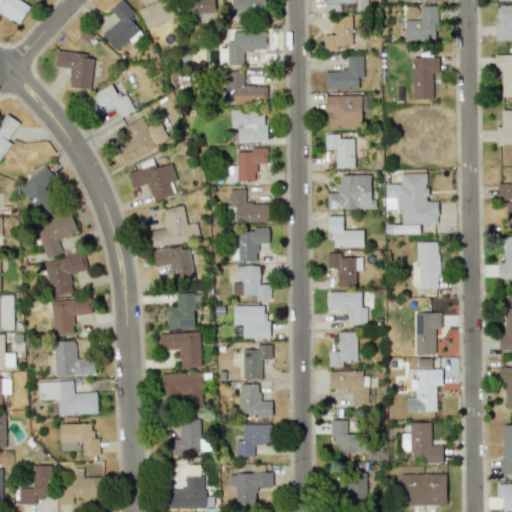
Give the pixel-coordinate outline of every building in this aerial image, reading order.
[(29,7),(18,0),(0,0),(0,13),(17,25),(29,7)] [(116,50),(139,29),(132,21),(137,16),(122,0),(119,0),(109,10),(118,19),(101,34),(116,50)] [(169,0),(161,0),(138,8),(145,28),(175,17),(169,0)] [(185,0),(183,0),(183,14),(214,13),(213,0),(185,0)] [(230,0),(231,12),(265,11),(264,0),(230,0)] [(323,0),(323,5),(355,4),(355,8),(366,8),(365,0),(323,0)] [(511,39),(511,31),(511,4),(498,5),(498,21),(494,21),(494,39),(511,39)] [(436,6),(419,5),(419,20),(404,19),(404,40),(436,40),(436,6)] [(323,50),(337,50),(337,45),(351,45),(351,16),(332,16),(332,34),(323,34),(323,50)] [(265,31),(227,31),(227,63),(242,63),(242,50),(265,50),(265,31)] [(93,56),(56,50),(54,66),(70,68),(67,86),(89,89),(93,56)] [(511,95),(511,53),(495,54),(495,70),(500,70),(501,96),(511,95)] [(357,88),(357,78),(363,78),(362,55),(346,55),(346,70),(324,70),(324,89),(357,88)] [(432,72),(438,72),(438,56),(411,57),(412,99),(432,98),(432,72)] [(224,89),(232,89),(232,104),(265,103),(265,85),(242,85),(242,71),(224,71),(224,89)] [(114,107),(119,117),(134,110),(125,94),(117,98),(110,84),(85,97),(95,116),(114,107)] [(326,127),(361,127),(360,95),(326,95),(326,127)] [(511,109),(500,110),(500,126),(495,126),(496,144),(511,144),(511,109)] [(0,157),(10,142),(7,140),(19,122),(4,113),(0,119),(0,157)] [(121,165),(168,140),(159,122),(147,128),(141,117),(123,126),(131,141),(114,151),(121,165)] [(353,168),(353,138),(339,138),(339,134),(325,134),(325,149),(334,149),(334,167),(353,168)] [(255,181),(255,163),(266,163),(267,148),(250,147),(250,151),(235,151),(235,165),(226,165),(225,180),(255,181)] [(172,195),(169,182),(175,180),(171,163),(154,167),(153,164),(126,172),(131,188),(147,183),(152,201),(172,195)] [(42,187),(54,177),(44,165),(18,187),(43,217),(58,205),(42,187)] [(437,223),(437,201),(426,201),(426,173),(400,173),(400,184),(385,184),(385,209),(400,209),(401,224),(437,223)] [(369,174),(338,175),(338,192),(326,192),(326,208),(375,207),(374,199),(370,199),(369,174)] [(496,200),(506,200),(506,215),(511,214),(511,183),(497,183),(496,200)] [(244,189),(229,189),(229,208),(235,208),(234,221),(267,222),(268,203),(244,203),(244,189)] [(147,231),(149,246),(199,239),(196,222),(185,224),(182,205),(161,209),(164,228),(147,231)] [(45,258),(62,252),(58,239),(77,232),(70,212),(33,225),(45,258)] [(363,246),(362,229),(342,230),(342,215),(326,216),(327,232),(332,232),(333,247),(363,246)] [(267,227),(251,227),(252,230),(236,231),(237,248),(230,248),(231,260),(257,260),(257,243),(268,243),(267,227)] [(503,262),(496,262),(496,279),(511,278),(511,235),(503,236),(503,262)] [(438,241),(417,242),(418,288),(438,288),(438,241)] [(189,248),(180,249),(180,246),(153,250),(155,266),(169,264),(171,281),(193,278),(189,248)] [(340,252),(326,253),(326,268),(337,268),(337,285),(355,285),(355,257),(340,257),(340,252)] [(43,263),(52,297),(74,292),(69,274),(87,269),(82,253),(43,263)] [(248,300),(269,300),(269,286),(259,286),(258,265),(234,265),(234,280),(231,280),(232,295),(248,295),(248,300)] [(351,324),(366,323),(366,307),(360,307),(360,291),(326,292),(326,310),(351,310),(351,324)] [(166,329),(194,328),(193,308),(196,308),(195,292),(175,293),(175,307),(165,307),(166,329)] [(0,329),(13,330),(12,294),(0,293),(0,329)] [(92,314),(91,298),(51,300),(52,335),(74,334),(73,314),(92,314)] [(241,337),(268,338),(268,320),(264,320),(264,305),(233,305),(233,324),(241,324),(241,337)] [(504,333),(498,333),(498,350),(511,349),(511,307),(503,308),(504,333)] [(434,354),(435,328),(440,328),(440,312),(414,311),(413,354),(434,354)] [(356,331),(337,332),(337,350),(328,351),(328,366),(342,366),(342,361),(356,361),(356,331)] [(161,349),(178,349),(179,368),(200,367),(198,332),(160,333),(161,349)] [(0,368),(13,368),(13,352),(4,353),(3,334),(0,333),(0,368)] [(52,341),(54,376),(94,374),(94,357),(75,358),(74,340),(52,341)] [(260,360),(271,359),(271,344),(255,344),(255,349),(241,349),(242,378),(261,378),(260,360)] [(435,411),(435,384),(441,384),(441,368),(430,368),(430,358),(416,358),(416,379),(409,379),(409,389),(415,389),(415,397),(405,397),(405,411),(435,411)] [(511,366),(499,367),(499,384),(504,383),(505,409),(511,408),(511,366)] [(329,389),(352,389),(352,404),(366,404),(366,370),(329,371),(329,389)] [(160,374),(161,395),(184,394),(185,405),(202,405),(201,372),(160,374)] [(0,405),(1,393),(10,393),(10,378),(0,377),(0,405)] [(96,392),(72,392),(72,380),(37,381),(38,400),(57,399),(57,414),(96,413),(96,392)] [(239,413),(256,413),(256,416),(271,417),(271,401),(258,400),(259,384),(240,384),(239,413)] [(165,453),(200,453),(199,418),(179,419),(179,439),(165,439),(165,453)] [(337,451),(361,452),(362,420),(330,419),(329,443),(337,444),(337,451)] [(400,433),(400,450),(410,450),(410,461),(441,462),(442,445),(430,445),(430,422),(408,422),(408,434),(400,433)] [(58,424),(60,451),(81,450),(81,455),(98,454),(98,437),(92,438),(91,423),(58,424)] [(235,456),(253,456),(253,443),(270,443),(270,424),(242,424),(242,440),(235,440),(235,456)] [(511,424),(501,425),(502,474),(511,474),(511,424)] [(272,486),(271,471),(265,471),(264,464),(253,464),(253,473),(229,473),(229,485),(235,485),(235,506),(255,506),(255,486),(272,486)] [(18,504),(35,504),(35,498),(50,497),(49,465),(32,465),(32,487),(18,487),(18,504)] [(366,503),(365,473),(345,473),(346,503),(366,503)] [(446,504),(445,473),(400,474),(400,505),(446,504)] [(167,489),(168,508),(204,508),(203,475),(184,475),(185,489),(167,489)] [(511,483),(497,483),(497,499),(501,499),(501,509),(511,509),(511,483)]
